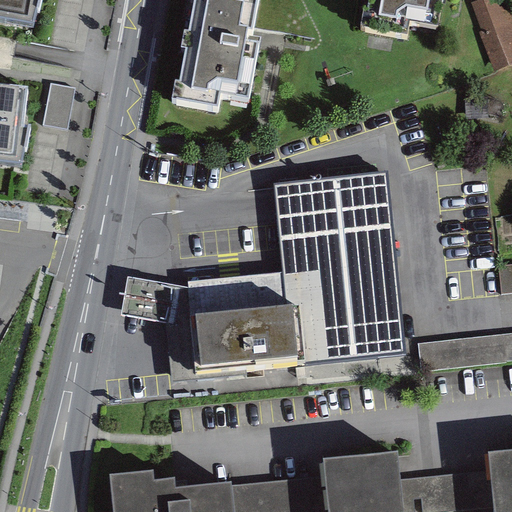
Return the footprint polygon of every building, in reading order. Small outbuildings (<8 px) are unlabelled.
[(36,0),(0,0),(0,23),(31,29),(36,0)] [(259,0),(191,0),(171,107),(209,114),(211,102),(250,110),(263,43),(252,41),(259,0)] [(373,0),(369,26),(434,38),(441,0),(373,0)] [(511,17),(505,0),(492,0),(475,7),(498,68),(511,62),(511,17)] [(26,94),(0,90),(0,164),(18,166),(26,94)] [(387,181),(274,192),(282,277),(188,286),(198,385),(405,365),(387,181)] [(171,304),(120,295),(111,335),(164,342),(171,304)] [(511,511),(511,457),(489,459),(494,511),(511,511)] [(401,511),(396,459),(324,466),(328,511),(401,511)] [(233,511),(231,489),(174,494),(174,484),(153,486),(152,477),(112,481),(115,511),(233,511)]
